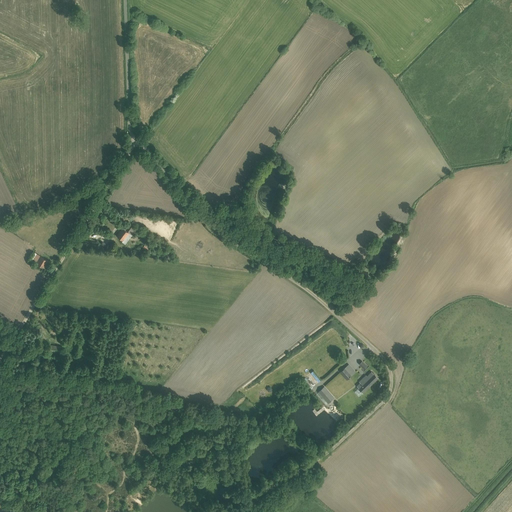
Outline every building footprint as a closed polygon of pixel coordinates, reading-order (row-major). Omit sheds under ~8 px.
[(89,194),(85,200),(90,203),(94,198),(89,194)] [(131,227),(128,232),(134,236),(137,232),(131,227)] [(122,230),(116,238),(126,244),(131,236),(122,230)] [(44,244),(42,247),(48,252),(50,250),(44,244)] [(35,254),(31,262),(45,270),(49,262),(35,254)] [(49,346),(48,353),(61,355),(62,348),(49,346)] [(349,365),(340,373),(347,380),(356,372),(349,365)] [(371,372),(356,386),(363,393),(378,380),(371,372)] [(324,387),(318,393),(327,404),(334,398),(324,387)]
